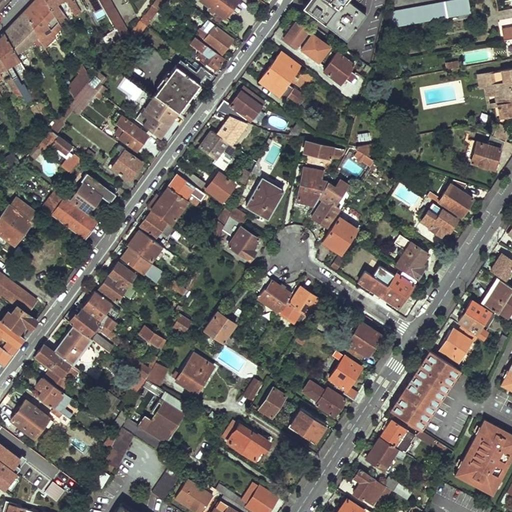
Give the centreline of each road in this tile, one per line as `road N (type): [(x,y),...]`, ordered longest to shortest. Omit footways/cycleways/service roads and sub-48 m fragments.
road 1 (residential): [(0,381),(288,0)]
road 2 (residential): [(302,511),(511,196)]
